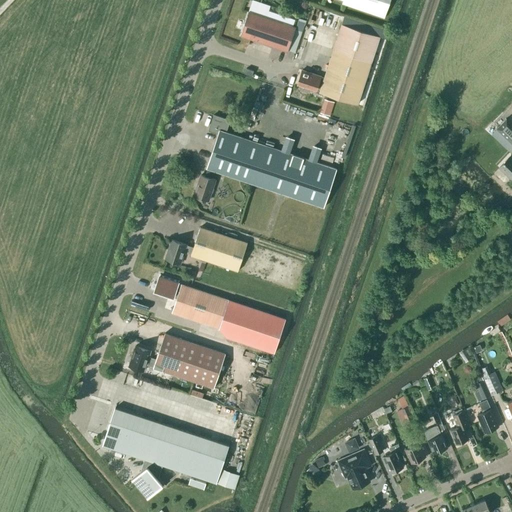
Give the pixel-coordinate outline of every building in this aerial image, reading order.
[(383,18),(389,0),(341,0),(343,0),(342,4),(383,18)] [(287,52),(296,27),(248,11),(240,36),(287,52)] [(319,92),(357,105),(380,36),(342,24),(324,78),(321,77),(302,70),(297,84),(316,90),(317,89),(320,90),(319,92)] [(252,77),(254,71),(246,69),(244,74),(252,77)] [(201,175),(194,196),(208,201),(215,180),(212,179),(214,171),(324,207),(336,169),(226,133),(230,121),(214,115),(208,131),(218,134),(206,168),(207,169),(205,176),(201,175)] [(511,124),(506,119),(497,129),(511,144),(511,124)] [(511,177),(511,161),(509,158),(498,168),(510,180),(511,177)] [(184,253),(191,255),(190,256),(238,271),(247,243),(200,227),(193,248),(186,245),(187,245),(171,240),(165,259),(180,264),(184,253)] [(219,329),(229,300),(181,284),(181,285),(178,284),(179,281),(160,275),(155,291),(174,297),(175,293),(178,294),(172,313),(219,329)] [(219,330),(227,338),(274,354),(286,319),(229,300),(219,329),(219,330)] [(503,318),(497,322),(500,327),(510,320),(507,315),(506,316),(503,318)] [(502,332),(498,333),(510,359),(511,357),(511,354),(505,340),(502,332)] [(153,367),(214,388),(225,353),(165,333),(156,359),(149,357),(151,351),(136,346),(129,366),(144,371),(146,365),(153,367)] [(477,346),(474,347),(476,353),(482,351),(479,345),(478,345),(477,346)] [(465,349),(459,353),(465,363),(471,359),(465,349)] [(502,390),(494,372),(490,374),(486,366),(479,369),(491,395),(502,390)] [(490,395),(483,381),(475,384),(478,391),(474,392),(478,401),(490,395)] [(452,407),(458,404),(455,395),(448,398),(452,407)] [(491,431),(492,430),(498,427),(493,417),(494,416),(491,409),(487,399),(479,402),(483,412),(477,415),(481,424),(485,433),(486,432),(488,432),(491,431)] [(407,407),(401,409),(403,415),(408,425),(414,422),(410,412),(407,407)] [(148,461),(147,467),(132,480),(137,486),(139,484),(149,495),(147,497),(147,498),(163,485),(153,474),(155,473),(159,474),(162,466),(216,483),(229,445),(115,408),(102,446),(148,461)] [(462,443),(463,442),(468,439),(462,425),(468,423),(462,409),(452,414),(457,427),(450,430),(456,445),(458,444),(459,444),(462,443)] [(428,440),(434,454),(447,448),(441,435),(446,433),(437,412),(432,414),(437,426),(431,429),(431,428),(424,431),(428,441),(428,440)] [(349,449),(360,444),(355,434),(345,439),(349,449)] [(376,436),(368,440),(375,455),(383,452),(376,436)] [(409,457),(413,465),(425,459),(421,451),(422,451),(419,443),(416,438),(411,440),(413,446),(405,450),(408,457),(409,457)] [(392,453),(383,456),(385,460),(390,473),(392,472),(393,473),(397,471),(397,470),(403,468),(399,459),(403,458),(397,445),(389,448),(392,453)] [(371,466),(364,449),(337,460),(345,479),(348,477),(353,489),(369,482),(364,469),(371,466)] [(318,458),(315,460),(318,468),(325,465),(322,457),(321,457),(318,458)] [(309,467),(305,472),(307,473),(315,480),(322,471),(316,466),(312,463),(309,467)] [(489,511),(485,500),(473,505),(476,511),(489,511)]
